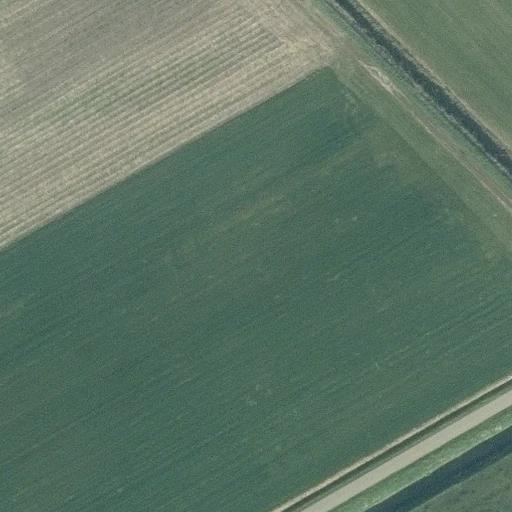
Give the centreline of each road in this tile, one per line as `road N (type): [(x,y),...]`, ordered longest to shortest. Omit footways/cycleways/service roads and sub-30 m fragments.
road 1 (track): [(307,0),(511,197)]
road 2 (unclassified): [(312,511),(511,397)]
